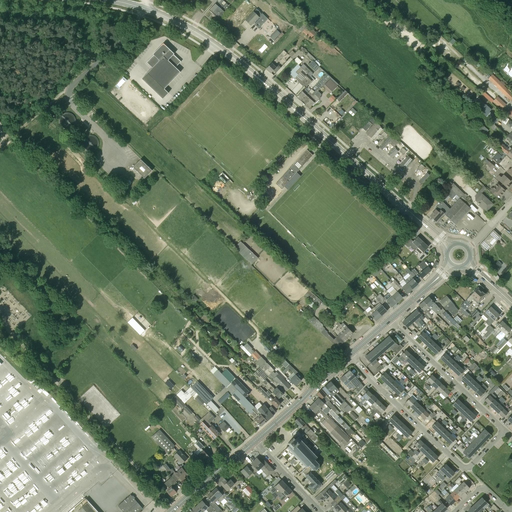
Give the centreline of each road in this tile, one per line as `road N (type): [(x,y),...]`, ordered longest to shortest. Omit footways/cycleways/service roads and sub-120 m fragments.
road 1 (tertiary): [(448,246),(215,44),(143,7)]
road 2 (track): [(304,396),(269,361),(259,331),(125,199)]
road 3 (residential): [(350,354),(466,469),(504,430)]
road 4 (unclassified): [(143,7),(121,40),(68,87),(5,139),(0,126)]
road 5 (residential): [(504,430),(389,320)]
road 6 (unknown): [(154,511),(112,462),(51,511)]
road 7 (tertiary): [(255,440),(350,354)]
